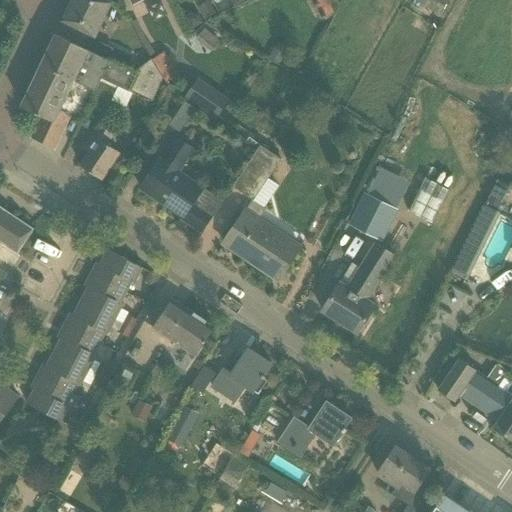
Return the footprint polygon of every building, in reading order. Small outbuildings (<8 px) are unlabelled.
[(95,36),(112,3),(105,0),(73,0),(63,21),(95,36)] [(209,0),(207,0),(196,6),(203,19),(216,12),(209,0)] [(328,0),(310,0),(319,18),(334,11),(328,0)] [(448,0),(414,0),(439,16),(448,0)] [(173,26),(164,7),(135,21),(144,40),(173,26)] [(102,79),(103,79),(128,90),(137,73),(112,61),(57,35),(42,65),(22,107),(43,117),(32,138),(54,149),(70,116),(81,122),(89,106),(90,107),(98,91),(102,82),(101,81),(102,79)] [(280,65),(286,55),(275,47),(268,57),(280,65)] [(160,73),(152,61),(152,60),(151,59),(135,72),(137,73),(128,90),(132,93),(133,92),(153,101),(164,78),(160,73)] [(173,65),(160,73),(164,78),(168,84),(175,69),(173,65)] [(229,100),(198,78),(184,97),(216,119),(229,100)] [(102,82),(98,91),(90,107),(105,114),(117,89),(102,82)] [(184,131),(198,107),(186,100),(172,125),(184,131)] [(84,150),(88,153),(80,165),(102,180),(120,152),(116,150),(122,140),(100,126),(84,150)] [(161,162),(159,161),(140,188),(183,217),(181,218),(202,232),(222,203),(179,174),(194,150),(177,139),(161,162)] [(281,159),(260,145),(232,187),(253,201),(268,178),(281,159)] [(504,198),(510,186),(498,180),(492,193),(504,198)] [(397,209),(365,193),(349,224),(382,240),(397,209)] [(484,205),(472,230),(488,238),(500,213),(484,205)] [(0,242),(17,255),(34,229),(0,206),(0,242)] [(247,208),(235,227),(224,243),(225,244),(227,242),(253,260),(252,262),(277,280),(301,244),(247,208)] [(358,334),(375,307),(365,300),(395,255),(377,243),(347,288),(340,283),(322,311),(358,334)] [(132,282),(134,283),(143,268),(108,250),(98,270),(94,268),(91,274),(127,292),(132,282)] [(160,277),(150,272),(145,282),(155,287),(160,277)] [(81,301),(116,319),(123,305),(121,303),(127,292),(91,274),(88,280),(91,282),(81,301)] [(172,299),(153,327),(176,343),(196,356),(215,327),(172,299)] [(64,325),(100,344),(106,333),(108,334),(116,319),(81,301),(71,321),(67,319),(64,325)] [(127,314),(122,323),(133,328),(137,320),(127,314)] [(127,339),(133,328),(122,323),(117,333),(127,339)] [(94,361),(98,355),(95,353),(100,344),(64,325),(61,331),(64,333),(62,338),(54,352),(89,371),(94,361)] [(258,393),(266,381),(264,379),(266,376),(264,375),(271,364),(249,350),(232,375),(224,370),(213,385),(234,401),(246,384),(253,390),(258,393)] [(37,376),(73,395),(79,383),(82,385),(89,371),(54,352),(44,372),(41,370),(37,376)] [(460,393),(480,407),(493,387),(496,389),(508,372),(497,365),(485,382),(474,374),(476,371),(459,360),(438,390),(455,401),(460,393)] [(104,380),(111,368),(101,363),(100,364),(95,374),(94,375),(96,376),(104,380)] [(38,384),(35,388),(27,404),(62,422),(70,405),(68,404),(73,395),(37,376),(34,382),(38,384)] [(99,390),(104,380),(96,376),(90,385),(98,390),(99,390)] [(0,422),(19,397),(6,387),(1,384),(3,381),(0,378),(0,422)] [(493,387),(480,407),(500,420),(494,428),(511,439),(511,400),(502,394),(503,393),(496,389),(493,387)] [(327,401),(310,428),(295,418),(279,442),(301,456),(316,433),(334,445),(342,432),(344,433),(347,428),(345,427),(352,418),(327,401)] [(187,422),(193,411),(183,405),(176,417),(187,422)] [(248,458),(255,446),(246,441),(239,453),(248,458)] [(220,479),(234,454),(216,442),(201,467),(220,479)] [(396,447),(378,473),(397,486),(392,492),(408,504),(402,511),(432,511),(438,503),(437,503),(428,497),(436,484),(425,476),(430,469),(396,447)] [(250,464),(234,454),(220,479),(235,488),(250,464)] [(152,475),(162,480),(168,470),(158,464),(152,475)] [(117,486),(127,492),(133,481),(123,475),(117,486)] [(438,503),(432,511),(470,511),(444,494),(438,503)]
